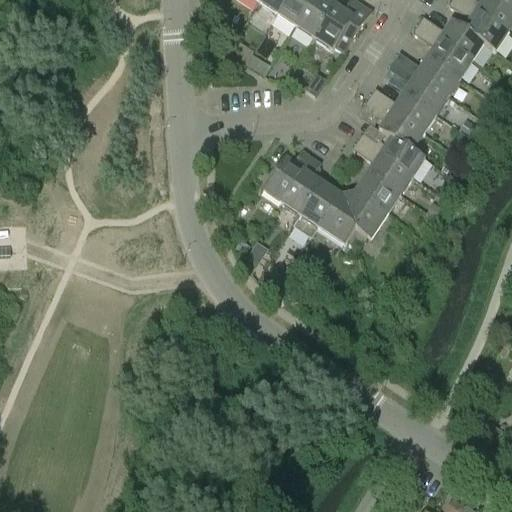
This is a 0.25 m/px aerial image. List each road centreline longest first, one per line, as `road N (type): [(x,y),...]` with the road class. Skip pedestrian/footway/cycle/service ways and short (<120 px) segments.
road 1 (residential): [(417,435),(249,320),(214,283),(197,246),(181,133)]
road 2 (residential): [(405,0),(327,120),(181,133)]
road 3 (residential): [(181,133),(172,0)]
